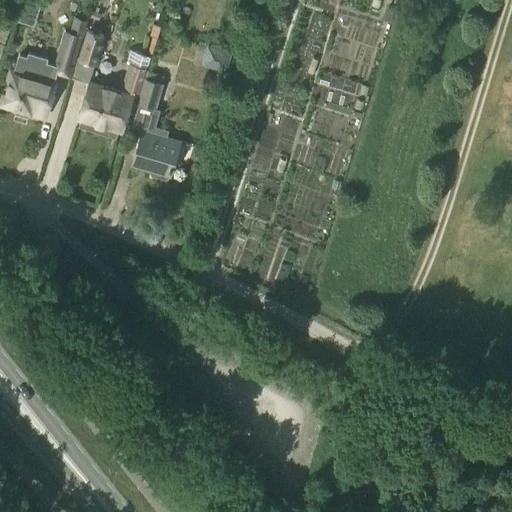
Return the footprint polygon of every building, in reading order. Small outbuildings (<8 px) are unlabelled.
[(75,16),(70,31),(83,35),(87,20),(75,16)] [(154,38),(148,55),(153,56),(163,27),(155,24),(151,36),(154,38)] [(65,29),(56,60),(73,65),(83,35),(70,31),(65,29)] [(87,31),(79,57),(95,62),(103,35),(87,31)] [(229,66),(235,51),(218,44),(212,60),(229,66)] [(12,72),(4,101),(19,106),(17,111),(28,114),(31,101),(47,105),(53,84),(52,84),(55,73),(57,66),(54,65),(45,62),(46,58),(28,53),(27,57),(18,54),(13,72),(12,72)] [(90,81),(79,115),(121,128),(126,111),(133,113),(146,69),(131,65),(123,91),(90,81)] [(216,74),(210,92),(217,95),(224,77),(216,74)] [(145,80),(137,105),(153,109),(160,84),(145,80)] [(141,129),(131,163),(151,169),(150,172),(151,176),(165,180),(167,177),(168,175),(170,175),(180,141),(141,129)]
